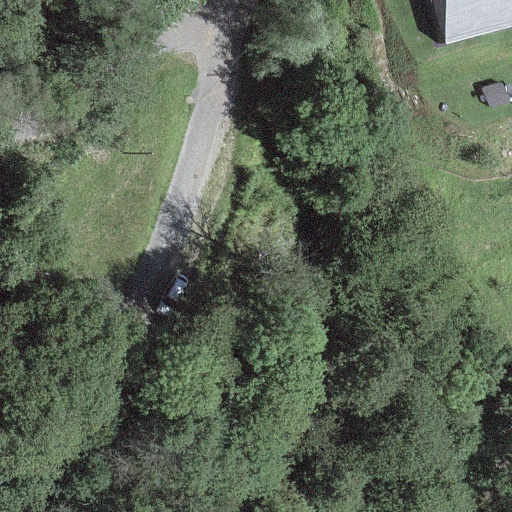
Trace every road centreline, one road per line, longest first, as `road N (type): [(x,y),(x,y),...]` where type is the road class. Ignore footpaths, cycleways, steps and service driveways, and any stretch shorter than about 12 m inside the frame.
road 1 (unclassified): [(0,485),(91,383),(146,299),(188,192),(236,0)]
road 2 (track): [(224,0),(105,71),(0,118)]
